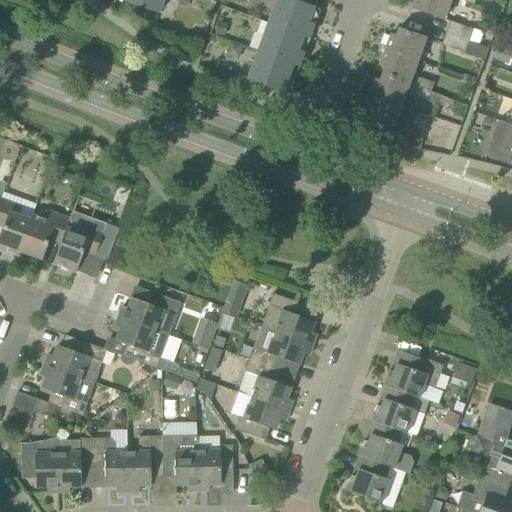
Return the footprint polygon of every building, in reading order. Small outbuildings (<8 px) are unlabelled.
[(117,0),(158,14),(162,0),(123,0),(123,1),(120,0),(117,0)] [(291,0),(276,0),(268,23),(302,37),(308,39),(313,25),(308,22),(313,9),(318,11),(319,10),(291,0)] [(413,0),(411,8),(444,20),(450,0),(413,0)] [(446,33),(469,42),(473,30),(450,22),(446,33)] [(297,51),(302,37),(268,23),(257,52),(292,65),(298,67),(303,53),(297,51)] [(215,26),(215,38),(225,40),(226,28),(215,26)] [(384,51),(417,62),(425,39),(398,29),(395,37),(390,35),(384,51)] [(464,54),(469,42),(446,33),(441,46),(464,54)] [(493,59),(504,63),(509,49),(498,45),(493,59)] [(384,68),(381,75),(409,85),(417,62),(384,51),(379,66),(384,68)] [(292,65),(257,52),(247,81),(288,95),(293,81),(287,79),(292,65)] [(373,81),(368,96),(401,107),(409,85),(381,75),(379,83),(373,81)] [(417,78),(413,87),(430,93),(433,84),(417,78)] [(442,98),(430,93),(413,87),(410,97),(438,107),(442,98)] [(401,107),(368,96),(362,111),(368,113),(365,121),(392,131),(401,107)] [(398,132),(395,145),(420,150),(422,138),(398,132)] [(511,140),(509,150),(489,143),(485,157),(511,166),(511,140)] [(0,249),(17,256),(19,252),(31,220),(17,215),(20,206),(1,199),(0,200),(0,226),(3,228),(0,235),(0,249)] [(49,240),(60,244),(66,228),(69,219),(48,212),(45,220),(32,215),(31,220),(19,252),(41,260),(49,240)] [(79,232),(66,228),(60,244),(52,264),(75,273),(83,252),(94,256),(103,231),(82,224),(79,232)] [(118,318),(168,336),(180,303),(156,294),(152,305),(131,299),(128,309),(122,307),(118,318)] [(310,333),(313,322),(292,315),(297,303),(273,295),(261,328),(262,328),(311,346),(315,335),(310,333)] [(222,314),(234,318),(234,317),(233,317),(236,308),(226,304),(222,314)] [(126,345),(122,356),(174,375),(176,369),(172,363),(160,359),(168,336),(118,318),(114,328),(120,330),(116,341),(126,345)] [(208,347),(216,324),(202,319),(193,342),(208,347)] [(278,358),(298,365),(302,354),(308,356),(311,346),(262,328),(255,348),(254,348),(250,360),(273,369),(278,358)] [(94,383),(102,362),(106,351),(65,336),(61,347),(57,346),(53,357),(48,355),(44,365),(94,383)] [(217,358),(220,351),(210,347),(207,354),(206,357),(216,361),(217,358)] [(383,386),(387,388),(418,399),(423,385),(433,389),(442,365),(423,359),(423,360),(397,351),(397,352),(400,353),(393,372),(389,371),(383,386)] [(251,397),(288,410),(292,400),(286,398),(290,388),(269,380),(273,369),(250,360),(245,371),(238,392),(251,397)] [(51,392),(47,403),(62,409),(82,417),(94,383),(44,365),(40,376),(46,378),(42,389),(51,392)] [(418,399),(387,388),(380,407),(376,406),(370,421),(375,423),(405,433),(413,410),(424,414),(428,402),(418,399)] [(241,418),(238,417),(234,429),(264,441),(269,428),(274,430),(278,420),(284,422),(288,410),(251,397),(248,405),(246,405),(241,418)] [(62,409),(47,403),(38,400),(33,412),(57,420),(62,409)] [(511,450),(511,412),(503,409),(491,442),(491,443),(511,450)] [(447,413),(443,424),(454,428),(458,417),(447,413)] [(161,422),(161,433),(195,433),(195,422),(161,422)] [(358,456),(362,458),(388,467),(409,475),(413,463),(410,457),(398,453),(405,433),(375,423),(368,442),(363,441),(358,456)] [(186,491),(198,491),(197,446),(197,437),(197,436),(161,437),(162,477),(175,477),(175,485),(186,485),(186,491)] [(511,475),(511,450),(491,443),(491,442),(475,436),(470,452),(486,458),(479,477),(503,486),(507,474),(511,475)] [(138,453),(127,453),(127,492),(139,492),(139,486),(150,486),(150,478),(162,477),(161,437),(138,437),(138,453)] [(80,464),(92,464),(92,439),(80,439),(80,454),(58,454),(58,493),(69,493),(69,487),(81,487),(80,464)] [(116,492),(127,492),(127,453),(115,453),(115,445),(109,439),(92,439),(92,464),(93,476),(105,475),(105,486),(116,486),(116,492)] [(58,454),(45,454),(45,443),(20,444),(21,479),(35,479),(35,487),(47,487),(47,493),(58,493),(58,454)] [(232,475),(232,445),(197,446),(198,491),(209,491),(209,485),(220,485),(220,475),(232,475)] [(388,467),(362,458),(355,477),(351,476),(345,491),(380,504),(388,481),(383,479),(388,467)] [(456,508),(462,510),(462,509),(469,511),(511,511),(511,502),(498,498),(503,486),(479,477),(472,495),(462,492),(456,508)]
